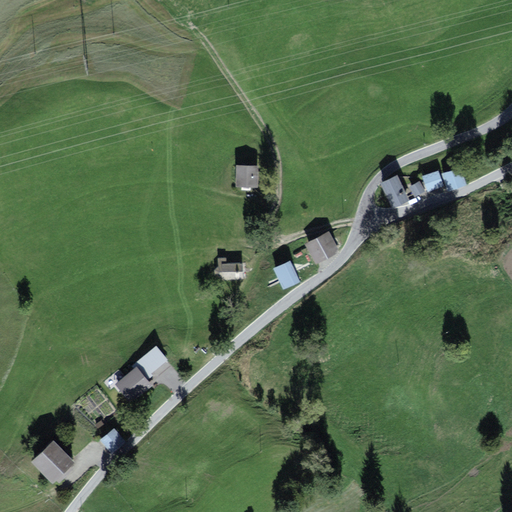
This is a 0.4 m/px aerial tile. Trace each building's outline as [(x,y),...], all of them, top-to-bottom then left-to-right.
[(255,166),(239,166),(238,184),(255,185),(255,166)] [(459,167),(442,173),(447,187),(464,182),(459,167)] [(436,170),(422,176),(427,188),(441,183),(436,170)] [(408,197),(399,175),(383,182),(392,203),(408,197)] [(423,190),(418,181),(410,185),(415,194),(423,190)] [(329,232),(307,242),(315,260),(337,250),(329,232)] [(226,264),(226,257),(219,257),(219,264),(217,264),(215,266),(213,268),(213,270),(213,272),(214,274),(215,276),(217,277),(219,277),(221,277),(242,277),(242,264),(226,264)] [(290,260),(276,266),(284,284),(298,278),(290,260)] [(165,345),(129,368),(145,390),(168,375),(161,365),(175,357),(165,345)] [(113,429),(102,439),(112,450),(123,441),(113,429)] [(53,441),(34,459),(52,478),(71,460),(53,441)]
